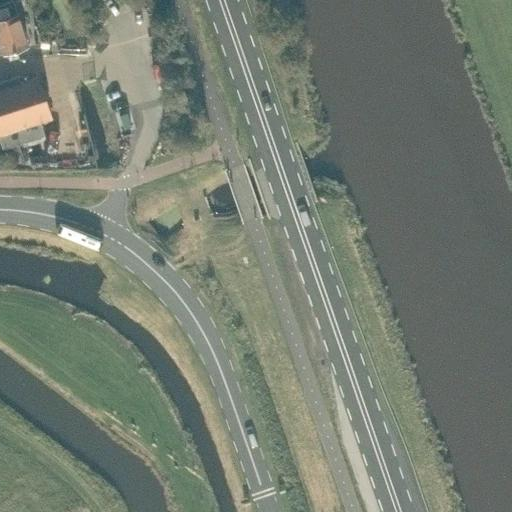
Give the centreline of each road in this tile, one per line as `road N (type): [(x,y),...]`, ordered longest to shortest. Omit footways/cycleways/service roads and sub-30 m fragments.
road 1 (primary): [(398,511),(222,0)]
road 2 (unclassified): [(268,511),(208,340),(158,272),(102,231)]
